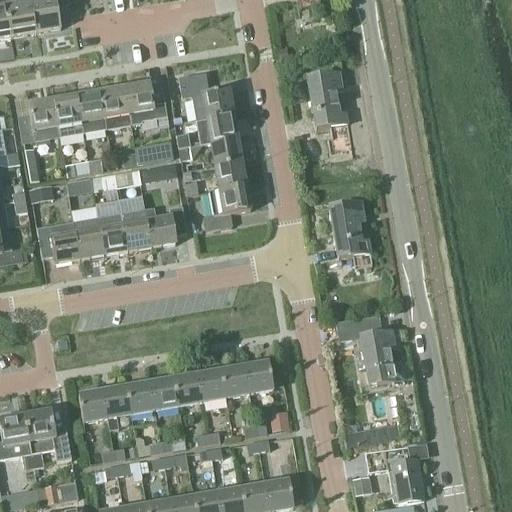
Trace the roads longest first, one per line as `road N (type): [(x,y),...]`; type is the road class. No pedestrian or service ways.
road 1 (tertiary): [(459,511),(368,0)]
road 2 (residential): [(298,263),(262,46),(246,0)]
road 3 (residential): [(298,263),(36,307)]
road 4 (residential): [(339,511),(298,263)]
road 5 (residential): [(99,26),(246,0)]
road 6 (residential): [(0,391),(49,383),(36,307)]
